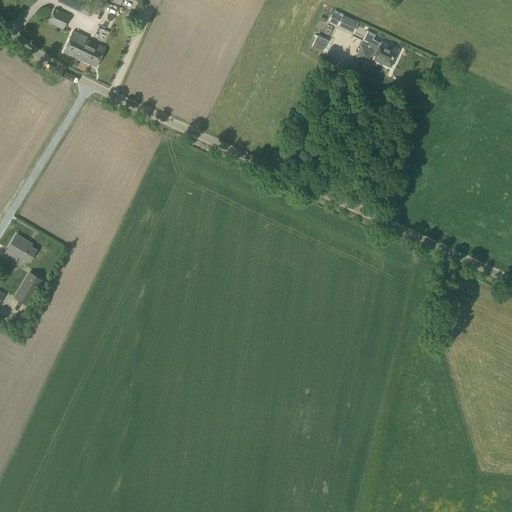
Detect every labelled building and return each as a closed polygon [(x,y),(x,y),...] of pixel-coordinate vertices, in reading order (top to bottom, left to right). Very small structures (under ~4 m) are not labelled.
[(80,12),(85,0),(58,0),(57,2),(80,12)] [(63,30),(70,16),(54,9),(48,23),(63,30)] [(342,17),(332,13),(328,21),(353,33),(358,22),(343,15),(342,17)] [(73,30),(63,52),(77,58),(95,67),(104,47),(85,39),(86,37),(73,30)] [(374,34),(365,30),(360,41),(363,42),(361,45),(360,45),(355,58),(367,63),(370,56),(373,58),(372,59),(390,67),(398,49),(380,41),(380,42),(372,39),(374,34)] [(330,41),(326,49),(332,52),(335,44),(330,41)] [(29,262),(35,250),(30,247),(31,243),(16,234),(4,253),(15,260),(19,255),(29,262)] [(28,306),(43,280),(29,272),(13,297),(28,306)]
